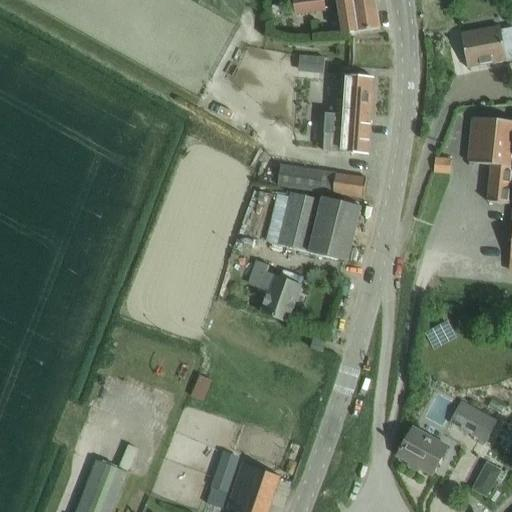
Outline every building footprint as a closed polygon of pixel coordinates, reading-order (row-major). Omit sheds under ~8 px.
[(293,0),(296,15),(326,10),(323,0),(293,0)] [(340,34),(363,31),(379,29),(375,0),(341,0),(336,1),(340,34)] [(481,30),(461,34),(467,68),(505,62),(501,32),(500,27),(481,30)] [(368,155),(373,77),(345,75),(343,103),(337,103),(336,114),(342,114),(341,136),(325,135),(324,152),(368,155)] [(511,121),(473,117),(468,163),(491,165),(487,202),(508,204),(511,170),(511,121)] [(447,152),(463,154),(465,139),(449,137),(447,152)] [(450,173),(451,160),(435,158),(434,172),(450,173)] [(363,198),(366,178),(281,166),(278,187),(333,195),(333,193),(363,198)] [(321,199),(290,192),(278,245),(348,262),(361,207),(321,197),(321,199)] [(288,322),(301,286),(267,273),(270,265),(256,260),(248,285),(269,292),(262,313),(288,322)] [(181,359),(186,336),(176,334),(172,357),(181,359)] [(322,352),(325,341),(314,338),(311,349),(322,352)] [(432,402),(454,411),(466,383),(444,374),(432,402)] [(463,402),(497,420),(509,399),(474,380),(463,402)] [(485,441),(496,421),(461,401),(450,421),(485,441)] [(447,448),(430,438),(413,428),(402,447),(400,446),(399,449),(401,450),(397,456),(431,475),(447,448)] [(111,511),(127,474),(97,462),(77,511),(111,511)] [(267,511),(280,477),(243,464),(227,509),(234,511),(267,511)] [(222,508),(226,494),(212,489),(207,503),(222,508)]
